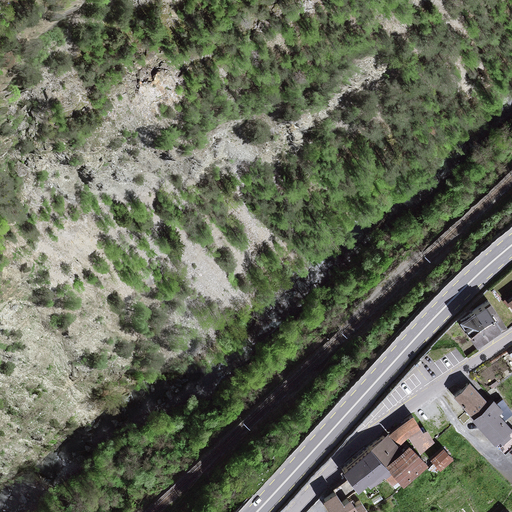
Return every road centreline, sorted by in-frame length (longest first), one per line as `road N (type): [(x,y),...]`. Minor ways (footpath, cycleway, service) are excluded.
road 1 (primary): [(257,511),(433,318),(511,245)]
road 2 (tertiary): [(291,511),(380,428),(511,338)]
